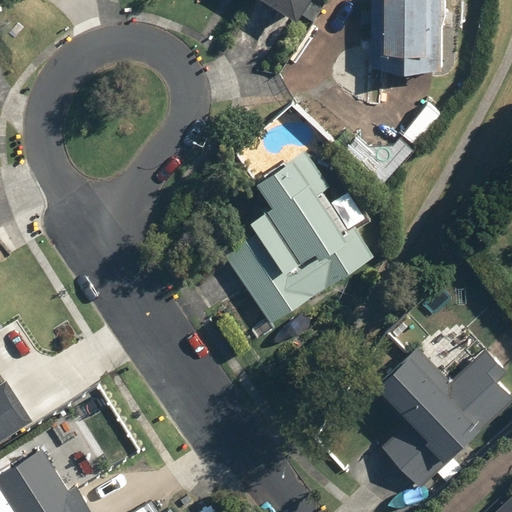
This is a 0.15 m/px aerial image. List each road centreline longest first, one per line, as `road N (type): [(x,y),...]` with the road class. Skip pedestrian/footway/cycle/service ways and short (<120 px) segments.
road 1 (residential): [(84,232),(143,179),(187,121),(189,87),(180,66),(167,52),(120,39),(91,45),(66,63),(42,99),(39,123),(63,200)]
road 2 (residential): [(84,232),(207,416),(256,461),(289,511)]
